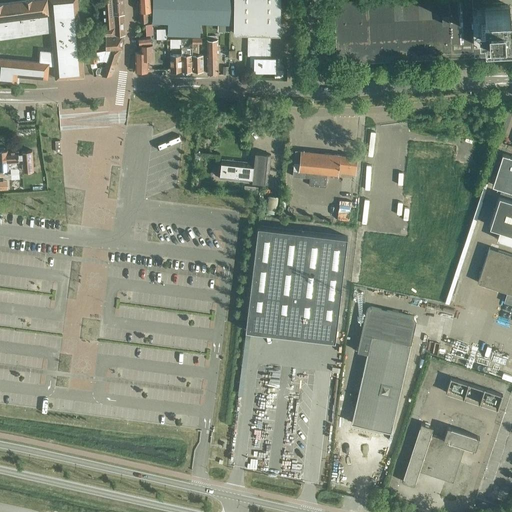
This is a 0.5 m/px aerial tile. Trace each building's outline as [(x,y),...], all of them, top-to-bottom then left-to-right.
[(0,81),(14,82),(15,74),(48,77),(49,62),(0,57),(0,34),(51,28),(55,78),(83,76),(76,0),(20,0),(0,2),(0,81)] [(105,35),(114,35),(112,0),(103,0),(104,26),(101,26),(100,26),(101,35),(105,35)] [(112,0),(114,35),(122,34),(124,34),(122,0),(112,0)] [(139,0),(140,22),(147,21),(146,11),(151,10),(149,0),(139,0)] [(200,23),(231,24),(231,0),(152,0),(151,22),(167,23),(167,35),(199,36),(200,23)] [(247,34),(271,33),(279,34),(279,0),(233,0),(234,33),(242,33),(247,34)] [(337,61),(406,58),(402,0),(337,0),(334,0),(336,41),(337,61)] [(402,0),(406,58),(494,53),(493,32),(511,31),(509,6),(472,8),(471,0),(402,0)] [(271,33),(247,34),(247,55),(250,55),(250,67),(254,67),(254,68),(274,68),(274,58),(270,58),(271,33)] [(105,49),(120,48),(122,48),(122,34),(114,35),(105,35),(105,39),(105,49)] [(135,51),(135,70),(147,70),(147,59),(152,59),(152,42),(151,42),(150,36),(138,37),(139,43),(140,43),(140,51),(135,51)] [(205,65),(204,58),(202,58),(202,54),(198,54),(198,43),(201,43),(201,38),(192,39),(192,43),(192,54),(192,70),(202,69),(202,65),(205,65)] [(192,54),(192,43),(190,43),(190,39),(181,39),(181,46),(181,54),(181,70),(192,70),(192,54)] [(204,58),(205,65),(207,65),(207,74),(218,75),(217,40),(207,40),(207,58),(204,58)] [(105,49),(88,53),(90,62),(102,60),(103,60),(106,61),(115,64),(120,48),(111,49),(106,49),(105,49)] [(170,70),(181,70),(181,54),(170,55),(170,70)] [(112,73),(115,64),(106,61),(104,67),(101,66),(100,73),(102,74),(102,75),(111,74),(112,73)] [(194,158),(195,132),(163,132),(163,147),(173,147),(173,155),(186,155),(186,157),(194,158)] [(397,248),(454,251),(458,186),(476,187),(477,160),(429,156),(430,145),(454,147),(454,139),(411,136),(410,152),(419,153),(419,161),(416,161),(412,232),(376,230),(374,258),(370,257),(369,271),(392,273),(394,251),(396,251),(397,248)] [(343,145),(295,139),(289,205),(336,210),(343,145)] [(0,168),(9,168),(9,167),(11,167),(11,170),(18,170),(18,166),(20,166),(22,166),(23,170),(33,169),(32,150),(21,151),(21,152),(18,152),(18,150),(12,150),(7,151),(7,149),(5,150),(4,148),(0,147),(0,168)] [(219,178),(268,183),(271,154),(251,152),(250,164),(241,163),(241,161),(221,159),(219,178)] [(501,188),(489,225),(500,229),(496,239),(511,243),(511,156),(502,154),(492,185),(501,188)] [(341,198),(340,210),(349,211),(350,198),(341,198)] [(256,226),(244,330),(247,330),(247,328),(245,328),(247,314),(281,318),(279,332),(300,334),(302,320),(336,324),(334,338),(332,338),(332,340),(334,340),(346,236),(256,226)] [(511,252),(488,245),(474,283),(511,295),(511,252)] [(357,351),(367,353),(349,432),(389,440),(415,320),(413,316),(371,306),(366,309),(357,351)] [(471,345),(474,336),(469,334),(465,343),(471,345)] [(283,364),(267,362),(262,402),(265,413),(260,412),(257,432),(269,429),(264,428),(266,413),(281,409),(281,412),(286,410),(285,417),(288,427),(291,405),(293,415),(318,409),(306,369),(303,396),(302,396),(301,406),(290,405),(287,396),(299,393),(299,384),(289,383),(297,381),(301,352),(294,351),(284,354),(283,364)] [(457,374),(452,387),(503,405),(508,391),(457,374)] [(447,426),(443,438),(430,434),(433,426),(421,422),(402,480),(414,484),(418,470),(453,481),(464,446),(475,449),(479,436),(447,426)] [(255,435),(252,462),(261,463),(262,459),(270,460),(270,462),(282,464),(283,453),(275,452),(276,447),(266,446),(267,437),(255,435)]
